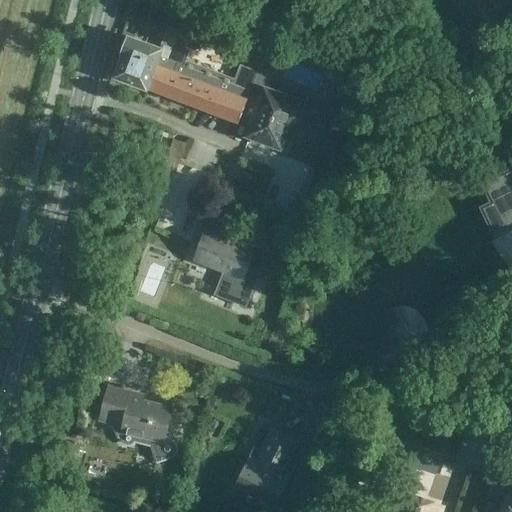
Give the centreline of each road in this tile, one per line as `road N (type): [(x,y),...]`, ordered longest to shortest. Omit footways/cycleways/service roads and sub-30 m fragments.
road 1 (secondary): [(0,443),(107,0)]
road 2 (unknown): [(368,407),(429,298)]
